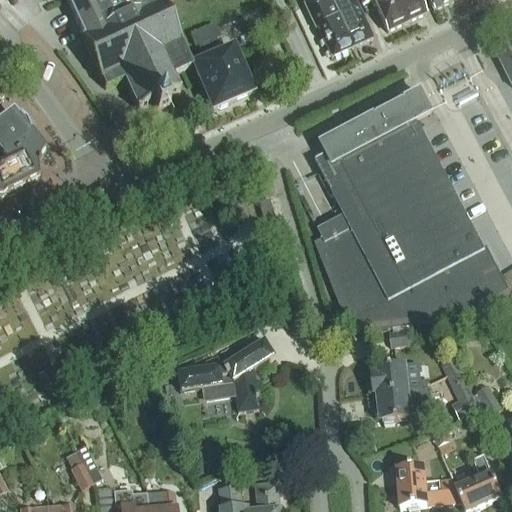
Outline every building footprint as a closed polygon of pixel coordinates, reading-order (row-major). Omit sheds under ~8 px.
[(64,0),(83,40),(80,42),(98,82),(99,82),(103,91),(122,83),(136,114),(151,106),(156,117),(168,111),(164,100),(178,94),(171,78),(190,70),(180,46),(163,6),(174,0),(187,0),(188,0),(64,0)] [(331,62),(352,53),(331,9),(326,0),(319,0),(303,8),(315,33),(317,32),(331,62)] [(351,0),(350,0),(331,9),(352,53),(372,43),(357,12),(351,0)] [(357,0),(362,10),(373,5),(388,36),(404,28),(389,0),(357,0)] [(389,0),(404,28),(425,18),(416,0),(389,0)] [(425,0),(433,15),(456,4),(453,0),(425,0)] [(192,36),(203,63),(192,68),(211,112),(251,95),(232,51),(221,55),(216,43),(221,41),(214,26),(192,36)] [(511,51),(498,59),(511,86),(511,51)] [(324,245),(316,250),(361,335),(474,318),(511,298),(487,251),(484,252),(418,128),(434,119),(422,97),(321,150),(326,161),(316,166),(321,176),(319,178),(331,200),(333,199),(344,221),(319,235),(324,245)] [(0,157),(30,138),(29,138),(32,136),(18,120),(16,122),(12,118),(0,127),(0,157)] [(44,156),(30,138),(0,157),(0,163),(6,171),(0,174),(0,202),(37,184),(36,172),(37,166),(44,156)] [(278,226),(271,203),(259,206),(266,230),(278,226)] [(511,274),(503,280),(511,294),(511,274)] [(415,335),(389,338),(391,352),(416,349),(415,335)] [(183,395),(206,392),(208,403),(238,399),(240,416),(261,412),(255,374),(276,361),(267,345),(226,370),(227,371),(180,378),(183,395)] [(441,371),(446,381),(459,375),(454,365),(441,371)] [(419,393),(417,367),(379,371),(379,378),(371,379),(374,399),(419,393)] [(480,417),(459,375),(446,381),(451,391),(452,391),(456,401),(455,401),(457,406),(450,410),(459,428),(480,417)] [(419,393),(374,399),(375,411),(379,410),(381,426),(412,422),(411,412),(429,411),(427,392),(419,393)] [(475,399),(487,420),(500,413),(487,392),(475,399)] [(449,448),(443,435),(432,440),(438,453),(449,448)] [(78,457),(94,489),(105,483),(89,451),(78,457)] [(84,494),(94,489),(78,457),(68,462),(84,494)] [(453,484),(440,485),(442,508),(462,506),(464,511),(479,511),(503,502),(492,477),(491,477),(484,459),(473,464),(481,481),(457,492),(453,484)] [(418,511),(418,510),(442,508),(440,485),(427,486),(425,469),(397,472),(401,511),(409,511),(418,511)] [(255,495),(255,502),(260,501),(260,510),(251,511),(250,511),(279,511),(278,489),(258,490),(258,494),(255,495)] [(250,511),(251,511),(243,511),(242,503),(243,503),(242,492),(221,494),(222,511),(250,511)] [(148,511),(147,498),(133,499),(132,495),(114,496),(115,511),(148,511)] [(162,511),(174,511),(173,497),(162,498),(162,511)]
